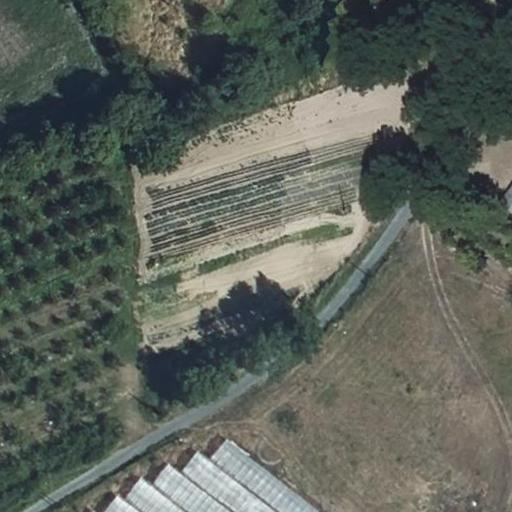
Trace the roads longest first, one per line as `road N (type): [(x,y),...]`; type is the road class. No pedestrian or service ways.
road 1 (track): [(34,511),(314,349),(496,74)]
road 2 (track): [(511,438),(443,305),(420,189)]
